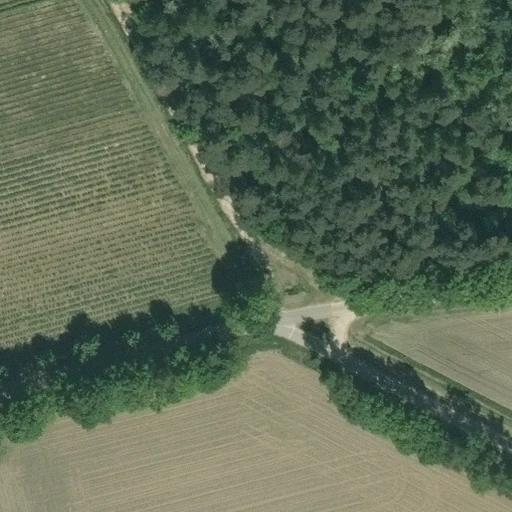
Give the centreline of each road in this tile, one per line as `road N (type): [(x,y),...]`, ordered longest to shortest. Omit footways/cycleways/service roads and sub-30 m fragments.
road 1 (track): [(279,317),(106,0)]
road 2 (unclassified): [(0,393),(279,317)]
road 3 (unclassified): [(511,441),(279,317)]
road 4 (unclassified): [(279,317),(511,284)]
